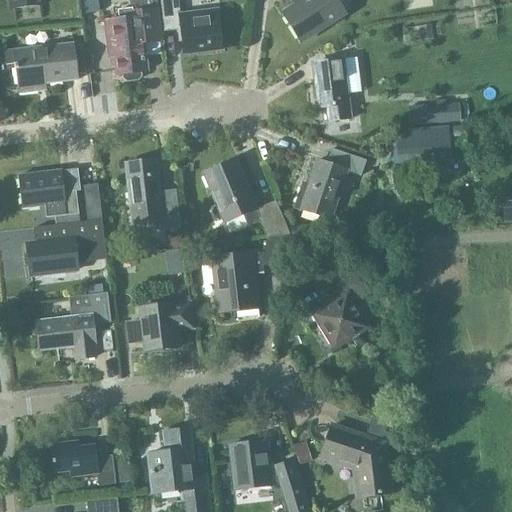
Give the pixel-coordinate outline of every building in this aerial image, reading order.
[(12,0),(14,10),(42,6),(41,0),(12,0)] [(156,0),(130,0),(133,20),(106,23),(109,52),(116,51),(119,76),(123,75),(123,79),(127,82),(138,81),(141,77),(141,73),(146,73),(143,43),(162,41),(158,8),(158,9),(156,0)] [(183,55),(223,51),(218,11),(182,16),(179,0),(160,0),(165,33),(180,31),(183,55)] [(301,44),(345,15),(335,0),(306,0),(282,16),(301,44)] [(6,54),(7,67),(3,67),(5,84),(7,87),(10,90),(13,93),(17,92),(17,90),(19,90),(19,95),(40,93),(39,86),(80,81),(76,45),(6,54)] [(329,123),(351,121),(344,61),(316,64),(317,75),(314,76),(318,110),(328,109),(329,123)] [(435,105),(436,124),(447,123),(446,105),(446,100),(434,100),(435,105)] [(0,131),(26,131),(25,119),(0,119),(0,131)] [(448,130),(398,133),(399,151),(449,148),(448,130)] [(332,150),(327,164),(317,161),(309,186),(303,184),(295,208),(330,221),(347,172),(361,177),(366,163),(332,150)] [(124,165),(129,206),(131,228),(154,226),(155,234),(179,231),(175,191),(159,193),(155,161),(124,165)] [(237,161),(203,175),(217,208),(214,209),(212,213),(215,220),(219,221),(222,220),(223,224),(244,216),(247,224),(260,219),(268,239),(290,237),(275,203),(257,210),(237,161)] [(60,172),(19,177),(22,209),(45,207),(46,219),(55,218),(56,226),(79,224),(78,215),(75,194),(62,195),(60,172)] [(101,220),(100,209),(87,211),(88,222),(101,220)] [(28,257),(26,257),(27,267),(29,267),(30,273),(44,272),(45,276),(78,272),(77,263),(106,259),(101,221),(56,227),(58,244),(27,247),(28,257)] [(252,255),(212,260),(218,315),(258,310),(254,275),(263,274),(264,265),(285,269),(290,237),(268,239),(267,240),(265,254),(252,255)] [(356,336),(367,329),(352,303),(368,293),(351,266),(330,279),(342,298),(312,316),(333,350),(350,340),(357,350),(362,346),(356,336)] [(192,326),(187,287),(170,289),(173,307),(139,311),(140,316),(121,319),(125,345),(143,342),(145,354),(178,349),(175,328),(192,326)] [(72,320),(36,324),(39,353),(74,349),(75,362),(94,360),(93,347),(94,347),(92,326),(109,324),(106,296),(69,300),(72,320)] [(386,448),(394,426),(370,418),(362,438),(329,427),(317,460),(352,471),(356,501),(389,497),(382,447),(386,448)] [(182,492),(184,511),(208,511),(204,474),(192,475),(190,462),(192,462),(189,431),(163,434),(165,454),(148,456),(152,495),(182,492)] [(288,511),(307,511),(292,462),(274,468),(275,470),(270,471),(267,443),(229,447),(234,492),(271,488),(270,485),(279,484),(288,511)] [(98,488),(115,486),(112,458),(95,460),(94,448),(69,451),(68,445),(51,447),(54,475),(70,473),(71,479),(97,476),(98,488)] [(129,462),(118,464),(120,484),(131,482),(129,462)] [(118,511),(117,502),(85,505),(85,511),(118,511)]
